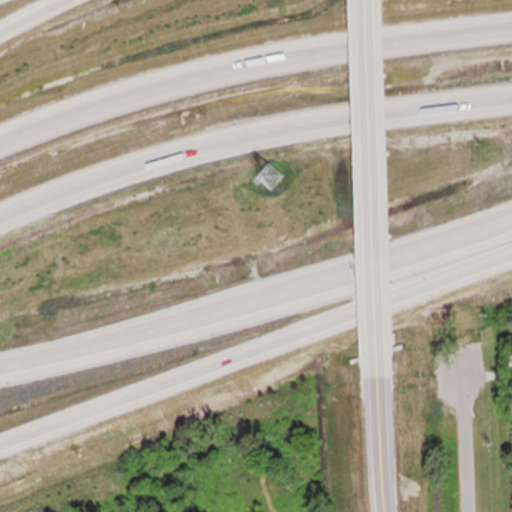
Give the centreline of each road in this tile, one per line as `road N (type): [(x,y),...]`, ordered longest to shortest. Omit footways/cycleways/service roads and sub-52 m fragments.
road 1 (motorway): [(0,442),(511,257)]
road 2 (motorway): [(511,25),(268,56),(0,145)]
road 3 (motorway): [(0,210),(96,172),(296,122),(511,95)]
road 4 (motorway): [(0,371),(156,336),(439,244)]
road 5 (residential): [(391,511),(379,352)]
road 6 (residential): [(462,511),(456,379)]
road 7 (residential): [(373,237),(370,111)]
